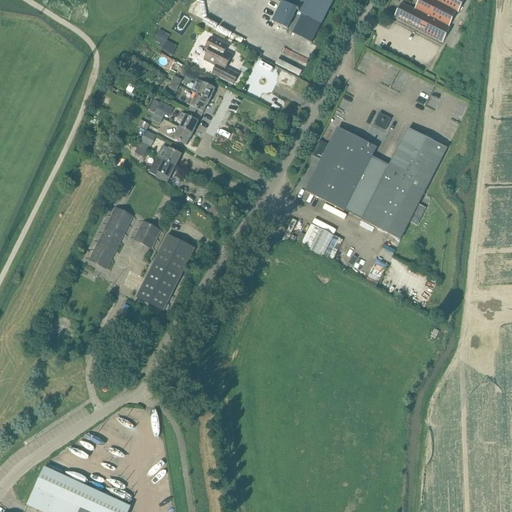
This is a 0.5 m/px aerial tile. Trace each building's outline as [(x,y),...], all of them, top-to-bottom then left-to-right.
[(272,0),(283,5),(273,24),(310,44),(332,0),(272,0)] [(401,4),(394,19),(442,44),(450,29),(448,28),(456,12),(458,13),(464,0),(417,0),(419,1),(414,11),(401,4)] [(153,42),(160,45),(166,35),(159,31),(153,42)] [(208,51),(204,60),(216,66),(212,74),(233,85),(238,75),(228,70),(228,72),(224,70),(231,56),(225,53),(224,53),(224,52),(223,51),(222,50),(225,45),(212,39),(211,38),(205,50),(207,50),(208,51)] [(183,76),(189,80),(193,73),(187,70),(183,76)] [(112,73),(108,79),(115,83),(119,77),(112,73)] [(119,77),(114,86),(124,91),(129,82),(130,80),(121,74),(119,77)] [(196,95),(209,102),(215,91),(214,90),(210,88),(203,84),(205,79),(200,76),(197,81),(191,93),(196,95)] [(174,77),(171,82),(179,87),(182,81),(174,77)] [(205,79),(203,84),(210,88),(213,90),(214,90),(217,84),(206,78),(205,79)] [(176,92),(179,87),(171,82),(168,88),(176,92)] [(108,84),(105,89),(110,92),(113,87),(108,84)] [(190,107),(188,112),(201,118),(203,114),(209,102),(196,95),(193,101),(189,100),(187,105),(190,107)] [(148,110),(155,113),(159,104),(153,101),(148,110)] [(151,121),(160,126),(165,114),(157,110),(151,121)] [(188,112),(185,117),(198,123),(201,118),(188,112)] [(372,126),(384,132),(390,120),(379,114),(372,126)] [(182,115),(179,121),(182,123),(179,128),(192,135),(198,123),(185,117),(185,116),(185,117),(182,115)] [(146,131),(149,126),(141,121),(138,127),(146,131)] [(187,147),(192,135),(179,128),(173,140),(187,147)] [(305,193),(343,212),(344,211),(371,158),(376,149),(337,129),(329,146),(320,142),(313,156),(321,160),(305,193)] [(371,158),(344,211),(346,212),(347,213),(361,220),(361,222),(369,226),(391,237),(399,241),(444,154),(446,150),(438,145),(416,134),(408,130),(401,144),(389,167),(374,159),(371,158)] [(137,148),(134,154),(143,158),(145,153),(148,147),(140,143),(137,148)] [(159,153),(156,158),(175,168),(181,157),(168,150),(165,156),(159,153)] [(156,158),(149,173),(156,177),(155,178),(156,179),(168,185),(173,175),(172,174),(175,168),(156,158)] [(127,185),(121,196),(126,198),(132,188),(127,185)] [(88,261),(106,270),(132,219),(114,210),(88,261)] [(142,223),(133,241),(152,250),(160,233),(142,223)] [(163,313),(194,250),(168,236),(136,299),(163,313)] [(249,267),(240,284),(247,287),(256,270),(249,267)] [(239,312),(247,317),(250,312),(243,306),(239,312)] [(45,469),(27,507),(38,511),(127,511),(130,508),(45,469)]
